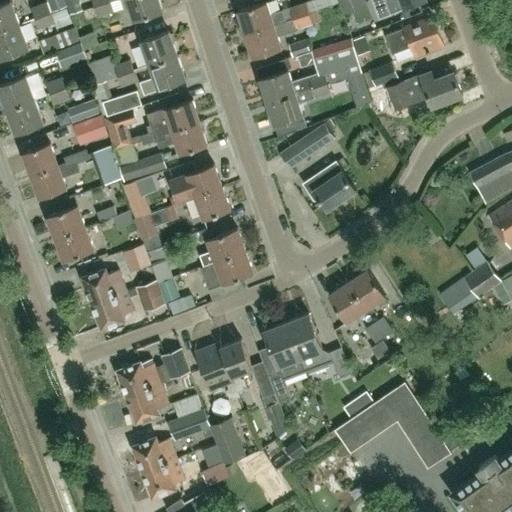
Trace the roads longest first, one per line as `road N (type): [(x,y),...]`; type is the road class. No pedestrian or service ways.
road 1 (residential): [(290,277),(196,0)]
road 2 (residential): [(290,277),(400,200),(443,134),(500,105)]
road 3 (residential): [(62,366),(290,277)]
road 4 (residential): [(62,366),(0,197)]
road 5 (residential): [(116,511),(62,366)]
